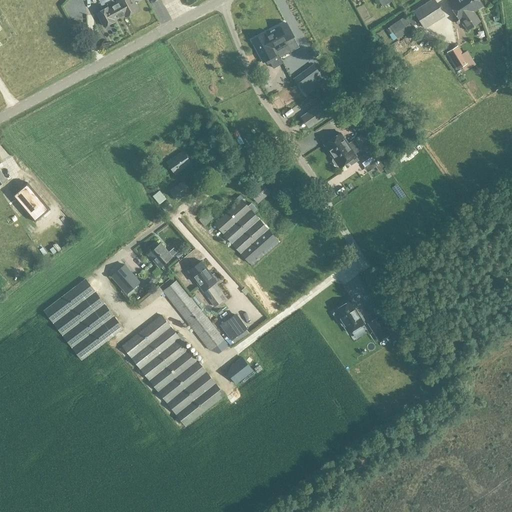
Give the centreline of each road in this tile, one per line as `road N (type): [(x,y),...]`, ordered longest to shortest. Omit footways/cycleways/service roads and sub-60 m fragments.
road 1 (unclassified): [(0,118),(221,0)]
road 2 (unclassified): [(294,150),(221,0)]
road 3 (unclassified): [(172,214),(294,150)]
road 4 (unclassified): [(363,258),(294,150)]
